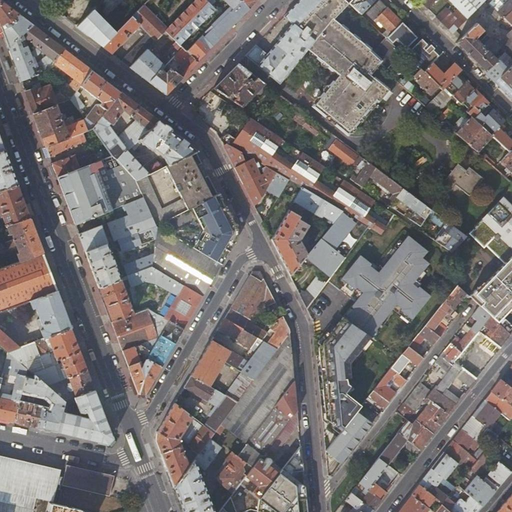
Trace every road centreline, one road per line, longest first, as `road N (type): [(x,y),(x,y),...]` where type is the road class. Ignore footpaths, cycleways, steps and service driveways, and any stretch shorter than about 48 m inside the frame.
road 1 (tertiary): [(0,79),(128,422)]
road 2 (residential): [(431,236),(200,80)]
road 3 (residential): [(323,489),(301,326),(264,247)]
road 4 (residential): [(264,247),(239,262),(148,415),(128,422)]
road 5 (residential): [(323,489),(464,319)]
road 6 (residential): [(382,511),(511,348)]
road 7 (residential): [(168,110),(24,0)]
road 8 (residential): [(264,247),(211,144),(168,110)]
road 9 (residential): [(511,111),(399,0)]
road 10 (residential): [(140,453),(123,461),(0,434)]
